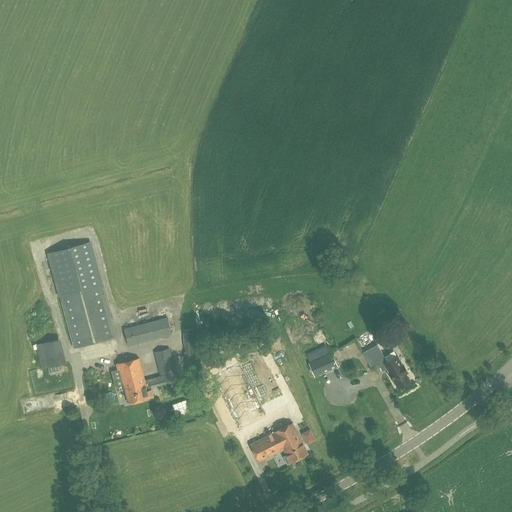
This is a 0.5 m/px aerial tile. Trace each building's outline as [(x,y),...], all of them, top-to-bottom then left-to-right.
[(61,296),(74,348),(115,337),(101,285),(90,241),(49,253),(61,296)] [(124,329),(129,345),(172,334),(167,317),(124,329)] [(182,330),(185,365),(194,364),(191,329),(182,330)] [(323,345),(331,341),(327,330),(318,334),(323,345)] [(36,344),(42,369),(48,368),(55,366),(66,363),(61,339),(36,344)] [(308,363),(315,377),(337,366),(331,352),(329,353),(326,345),(306,354),(310,362),(308,363)] [(394,380),(398,387),(410,381),(406,374),(408,373),(398,355),(387,362),(377,345),(367,351),(373,362),(378,359),(385,369),(387,368),(389,372),(389,373),(394,380)] [(155,352),(162,382),(177,379),(169,348),(155,352)] [(341,351),(334,355),(340,365),(347,361),(341,351)] [(382,371),(385,369),(378,359),(373,362),(367,351),(362,353),(371,369),(378,365),(382,371)] [(139,358),(117,363),(118,370),(120,369),(124,383),(129,403),(149,398),(145,380),(144,378),(139,358)] [(428,364),(431,369),(436,366),(433,361),(428,364)] [(237,365),(211,379),(237,429),(264,416),(237,365)] [(271,416),(292,403),(275,374),(266,379),(269,384),(263,388),(274,406),(267,410),(271,416)] [(181,395),(189,393),(186,379),(177,381),(181,395)] [(307,423),(299,403),(291,406),(299,426),(307,423)] [(284,456),(289,464),(309,454),(293,422),(250,444),(259,462),(284,449),(287,455),(284,456)]
